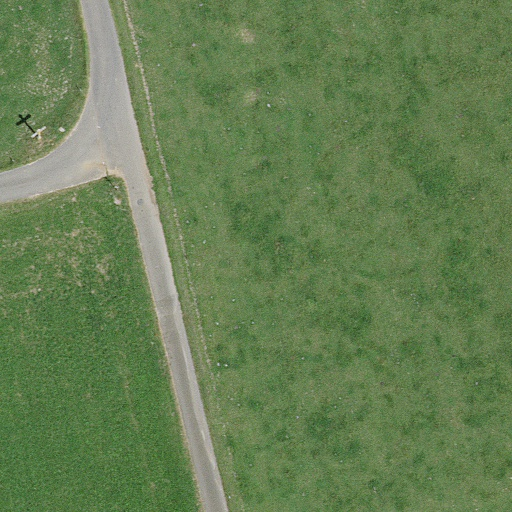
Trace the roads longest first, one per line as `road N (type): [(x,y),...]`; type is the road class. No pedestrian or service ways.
road 1 (track): [(207,511),(111,142)]
road 2 (track): [(0,184),(30,180),(111,142),(79,0)]
